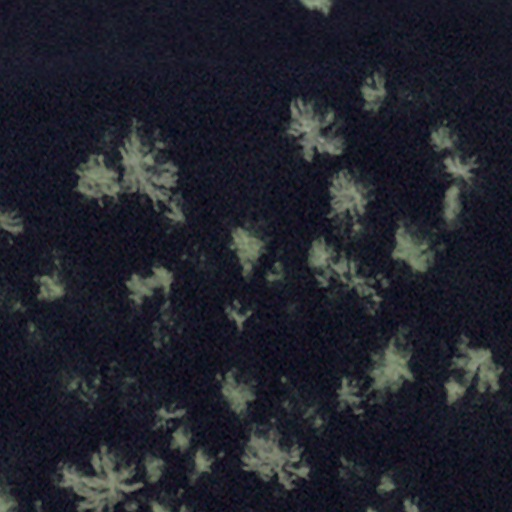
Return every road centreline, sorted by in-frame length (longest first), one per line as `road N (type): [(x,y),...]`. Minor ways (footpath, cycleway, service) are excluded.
road 1 (track): [(511,67),(238,83),(110,104),(0,141)]
road 2 (track): [(0,74),(109,63),(238,83)]
